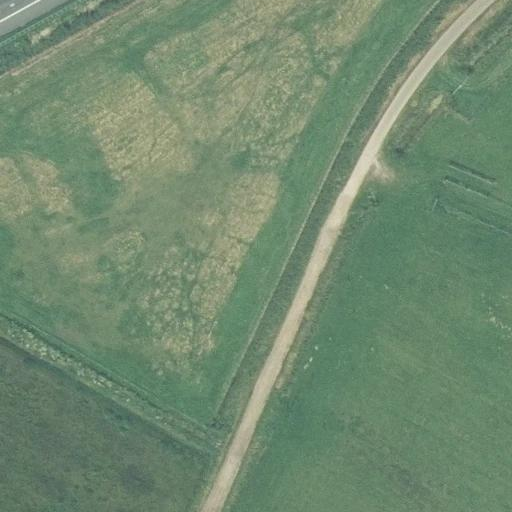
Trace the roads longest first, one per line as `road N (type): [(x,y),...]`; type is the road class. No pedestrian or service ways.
road 1 (track): [(212,511),(354,184)]
road 2 (unclassified): [(354,184),(424,65),(487,0)]
road 3 (track): [(372,146),(511,205)]
